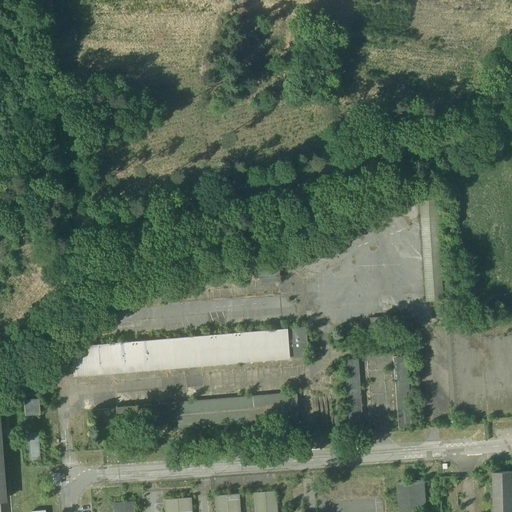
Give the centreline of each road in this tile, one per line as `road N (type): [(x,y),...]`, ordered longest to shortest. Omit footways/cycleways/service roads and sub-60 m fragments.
road 1 (track): [(511,138),(460,137),(77,223)]
road 2 (track): [(77,223),(50,0)]
